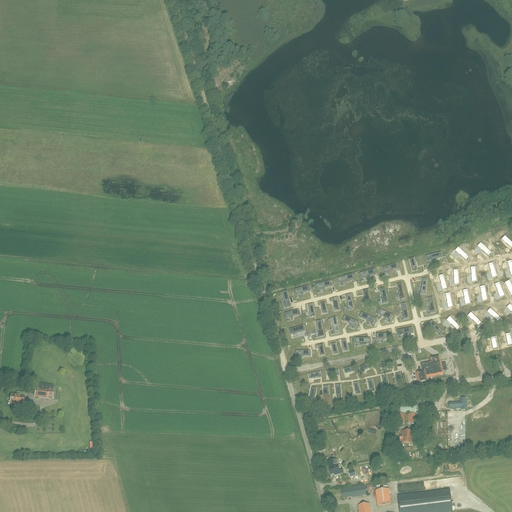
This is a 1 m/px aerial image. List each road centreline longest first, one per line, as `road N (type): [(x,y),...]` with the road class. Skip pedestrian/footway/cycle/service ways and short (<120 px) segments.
road 1 (track): [(286,371),(174,0)]
road 2 (unclassified): [(324,511),(286,371)]
